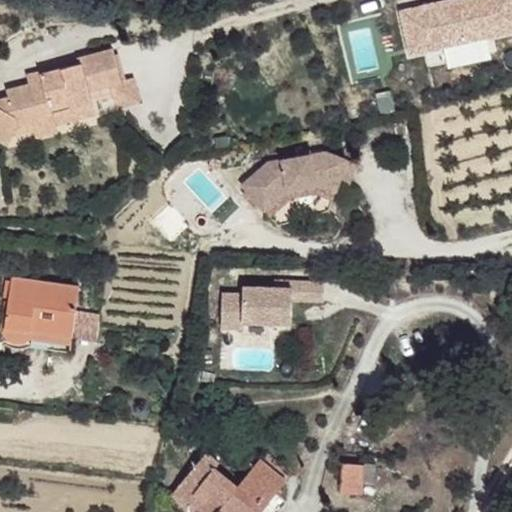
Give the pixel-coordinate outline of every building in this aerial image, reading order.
[(119,47),(93,54),(34,121),(57,116),(55,107),(97,98),(94,86),(114,82),(125,80),(119,47)] [(34,121),(93,54),(83,56),(85,61),(46,70),(48,77),(32,81),(13,86),(15,96),(0,99),(0,136),(10,142),(24,118),(33,116),(34,121)] [(46,70),(46,65),(30,69),(32,81),(48,77),(46,70)] [(143,103),(138,77),(125,80),(114,82),(120,107),(143,103)] [(57,116),(34,121),(37,130),(59,126),(57,118),(99,109),(97,98),(55,107),(57,116)] [(266,165),(242,191),(264,216),(286,192),(315,186),(335,192),(345,160),(323,154),(310,156),(280,163),(266,165)] [(322,298),(323,278),(300,277),(299,298),(322,298)] [(78,324),(85,289),(18,278),(9,334),(20,336),(29,317),(78,324)] [(240,327),(240,317),(291,317),(291,278),(238,278),(238,287),(219,287),(219,326),(240,327)] [(77,336),(78,324),(29,317),(20,336),(9,334),(10,340),(12,345),(17,349),(24,348),(29,345),(32,339),(34,331),(77,336)] [(269,511),(274,507),(247,486),(243,489),(221,472),(225,466),(212,455),(178,495),(193,508),(195,505),(204,511),(207,511),(208,511),(269,511)] [(360,493),(361,462),(342,461),(341,492),(360,493)] [(292,486),(267,464),(247,486),(274,507),(292,486)]
